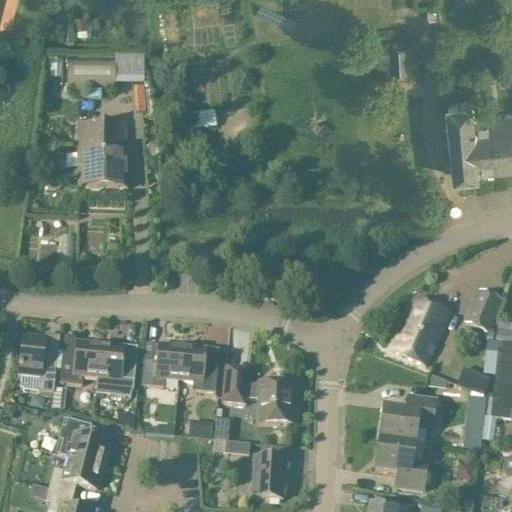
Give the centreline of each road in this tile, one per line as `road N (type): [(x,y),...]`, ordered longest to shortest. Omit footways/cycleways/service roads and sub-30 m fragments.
road 1 (unclassified): [(321,343),(291,323),(250,312),(0,297)]
road 2 (residential): [(321,343),(389,273),(450,236),(511,225)]
road 3 (unclassified): [(323,511),(330,392),(321,343)]
